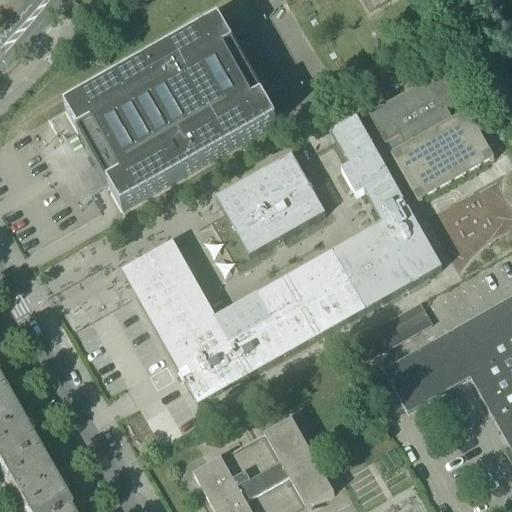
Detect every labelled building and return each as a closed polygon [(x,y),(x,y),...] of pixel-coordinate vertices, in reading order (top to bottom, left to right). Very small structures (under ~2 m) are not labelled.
[(246,73),(233,51),(219,26),(64,113),(65,114),(79,139),(92,162),(108,190),(122,215),(277,128),(263,103),(246,73)] [(444,76),(413,94),(368,119),(385,149),(399,141),(407,153),(396,159),(395,158),(392,160),(418,207),(422,204),(421,202),(489,164),(490,166),(494,164),(467,117),(463,119),(464,121),(453,127),(446,115),(461,106),(444,76)] [(130,272),(122,277),(136,302),(193,403),(198,411),(248,383),(366,316),(441,274),(356,124),(331,138),(340,154),(347,165),(350,171),(342,176),(347,185),(356,201),(364,196),(383,229),(333,257),(215,323),(173,248),(130,272)] [(276,170),(216,204),(217,206),(244,253),(249,263),(293,238),(325,220),(320,210),(298,171),(292,161),(276,170)] [(511,511),(511,302),(383,376),(408,419),(470,384),(509,452),(503,456),(511,469),(511,468),(511,511)] [(400,320),(344,352),(356,373),(354,374),(386,431),(387,430),(393,427),(378,402),(368,383),(360,371),(412,341),(433,329),(421,309),(400,320)] [(0,479),(18,511),(66,511),(0,395),(0,479)] [(311,511),(318,509),(326,504),(334,499),(333,498),(332,498),(317,473),(318,472),(317,470),(316,470),(313,466),(314,465),(311,459),(310,460),(308,455),(309,455),(307,452),(306,453),(292,427),(293,426),(292,425),(275,434),(264,441),(222,465),(221,465),(201,476),(193,481),(194,482),(195,482),(210,507),(209,508),(211,511),(211,510),(212,511),(311,511)]
